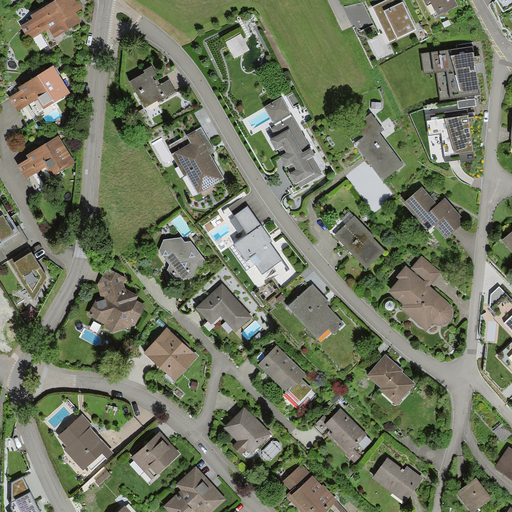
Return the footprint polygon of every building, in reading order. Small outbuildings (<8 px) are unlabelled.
[(76,2),(75,0),(49,0),(51,2),(31,15),(33,19),(21,26),(29,40),(49,28),(55,38),(82,22),(77,12),(84,8),(79,0),(76,2)] [(402,0),(385,0),(373,6),(390,42),(417,29),(402,0)] [(422,0),(425,6),(427,5),(434,19),(459,7),(455,0),(422,0)] [(511,0),(496,0),(504,12),(511,7),(511,0)] [(241,34),(226,42),(235,59),(250,51),(241,34)] [(460,48),(422,54),(425,74),(437,73),(440,100),(480,95),(476,60),(473,46),(460,48)] [(71,92),(55,65),(18,87),(20,90),(8,97),(16,112),(38,98),(44,108),(71,92)] [(144,73),(129,82),(144,109),(158,102),(159,104),(178,94),(170,79),(161,84),(158,78),(155,80),(153,77),(157,75),(152,65),(143,70),(144,73)] [(282,97),(264,107),(272,122),(290,113),(282,97)] [(475,99),(458,101),(459,108),(476,106),(475,99)] [(372,113),(355,126),(359,132),(352,138),(356,143),(355,144),(382,181),(403,165),(379,133),(384,130),(372,113)] [(468,115),(427,120),(429,134),(441,132),(444,155),(473,151),(471,138),(468,115)] [(276,137),(271,140),(277,150),(279,149),(283,156),(281,157),(287,167),(289,166),(292,173),(290,174),(295,184),(298,182),(301,187),(322,175),(312,157),(316,155),(293,116),(271,129),(276,137)] [(201,128),(168,146),(185,176),(187,174),(198,193),(224,179),(210,155),(215,152),(201,128)] [(74,163),(59,136),(27,155),(29,159),(18,165),(26,179),(47,167),(52,176),(66,168),(74,163)] [(422,187),(404,202),(427,231),(434,225),(444,239),(465,222),(445,198),(437,205),(422,187)] [(2,204),(0,205),(0,263),(31,244),(19,225),(16,227),(2,204)] [(273,242),(248,206),(235,216),(248,235),(235,244),(246,261),(251,257),(263,274),(283,260),(271,244),(273,242)] [(374,237),(355,216),(334,236),(365,268),(384,250),(373,238),(374,237)] [(511,230),(501,240),(511,252),(511,230)] [(181,238),(164,240),(159,251),(170,265),(167,270),(175,279),(193,277),(197,267),(203,266),(204,260),(191,242),(185,243),(181,238)] [(47,276),(29,248),(9,261),(33,300),(47,276)] [(427,331),(432,325),(438,326),(443,325),(449,323),(452,318),(453,314),(452,307),(449,303),(430,286),(441,274),(421,256),(410,269),(406,266),(396,278),(399,280),(388,292),(405,306),(402,309),(427,331)] [(100,296),(88,315),(105,325),(106,329),(112,333),(136,325),(145,305),(137,300),(139,296),(126,289),(124,282),(126,278),(107,267),(98,285),(100,296)] [(223,283),(195,308),(211,324),(221,316),(236,333),(253,316),(223,283)] [(312,284),(288,306),(317,339),(328,329),(333,334),(344,324),(327,306),(330,304),(312,284)] [(511,300),(498,286),(491,295),(491,307),(511,329),(511,300)] [(199,356),(168,328),(144,354),(175,381),(199,356)] [(276,345),(257,365),(286,392),(288,390),(300,401),(312,389),(301,379),(306,373),(276,345)] [(404,370),(385,354),(366,375),(380,388),(378,390),(395,405),(415,384),(402,373),(404,370)] [(272,434),(246,407),(225,427),(238,441),(232,447),(241,456),(243,454),(246,457),(250,454),(251,455),(272,434)] [(367,435),(341,409),(330,420),(324,415),(312,427),(324,438),(327,435),(354,462),(361,456),(353,448),(367,435)] [(94,427),(82,414),(57,437),(67,447),(64,450),(83,471),(88,467),(92,471),(105,459),(107,461),(115,454),(92,428),(94,427)] [(502,423),(493,432),(503,441),(511,432),(502,423)] [(180,453),(159,432),(132,457),(152,479),(180,453)] [(511,449),(509,447),(494,467),(511,479),(511,449)] [(404,470),(388,458),(372,479),(405,504),(424,478),(407,465),(404,470)] [(322,486),(302,464),(283,481),(291,491),(286,496),(300,511),(324,511),(334,504),(337,501),(338,500),(324,485),(322,486)] [(181,490),(163,506),(168,511),(213,511),(226,500),(196,467),(176,485),(181,490)] [(108,471),(96,482),(100,486),(111,476),(108,471)] [(12,511),(40,511),(23,477),(12,483),(11,508),(12,511)] [(476,478),(456,494),(470,511),(474,511),(492,498),(476,478)] [(346,511),(337,501),(334,504),(341,511),(346,511)]
